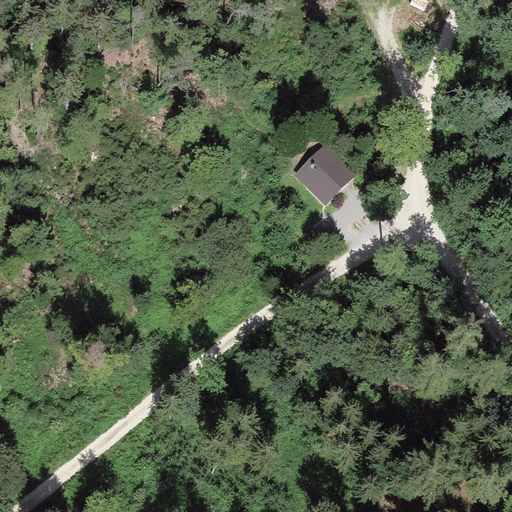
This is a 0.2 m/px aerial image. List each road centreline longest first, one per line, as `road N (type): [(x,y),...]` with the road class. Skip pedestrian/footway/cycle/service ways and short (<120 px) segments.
road 1 (track): [(426,216),(291,295),(15,511)]
road 2 (track): [(511,345),(426,216),(423,110),(467,0)]
road 3 (track): [(423,110),(384,28),(395,0)]
